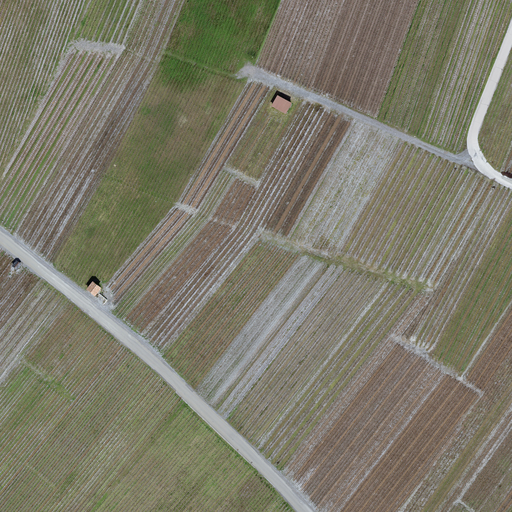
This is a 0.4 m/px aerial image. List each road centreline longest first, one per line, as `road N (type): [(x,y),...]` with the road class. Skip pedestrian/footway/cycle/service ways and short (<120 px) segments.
road 1 (residential): [(0,235),(152,359),(306,511)]
road 2 (track): [(511,183),(480,163),(472,136),(511,32)]
